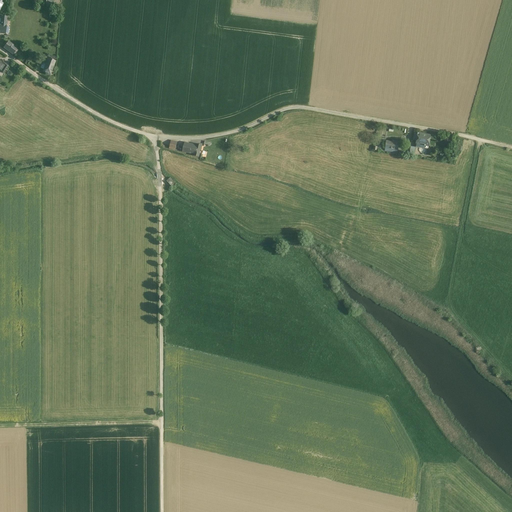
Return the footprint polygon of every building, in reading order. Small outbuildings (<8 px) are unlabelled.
[(20,47),(8,39),(3,46),(15,54),(20,47)] [(52,60),(48,59),(47,60),(46,64),(53,67),(55,62),(52,60)] [(53,67),(46,64),(45,64),(44,68),(43,72),(47,73),(46,74),(50,76),(50,75),(53,67)] [(430,135),(423,134),(422,145),(428,146),(430,135)] [(399,143),(387,141),(386,148),(394,149),(398,150),(399,143)] [(197,145),(185,142),(182,152),(194,155),(194,156),(199,157),(202,145),(197,144),(197,145)] [(176,184),(170,178),(166,181),(172,187),(176,184)]
